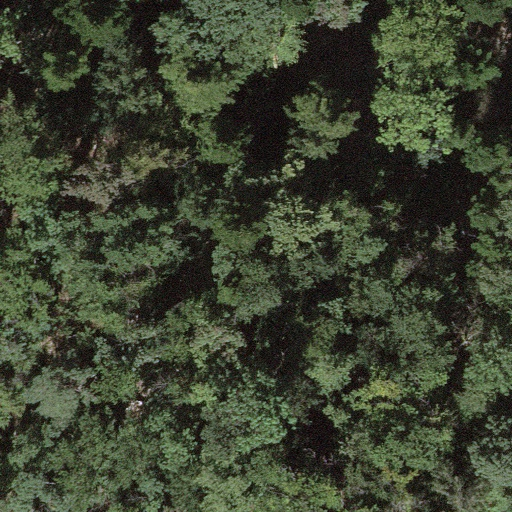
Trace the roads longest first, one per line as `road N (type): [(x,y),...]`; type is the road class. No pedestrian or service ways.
road 1 (motorway): [(0,185),(409,511)]
road 2 (motorway): [(511,302),(113,0)]
